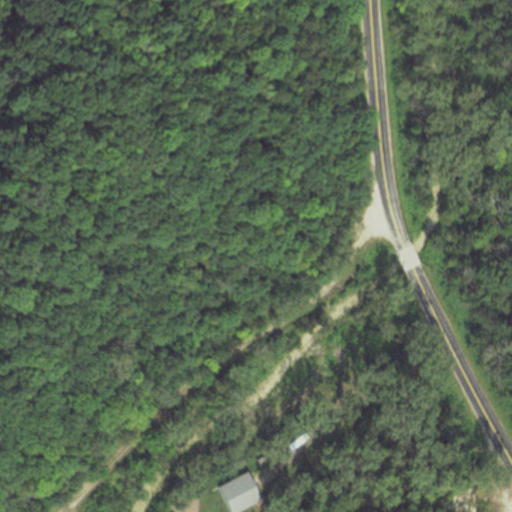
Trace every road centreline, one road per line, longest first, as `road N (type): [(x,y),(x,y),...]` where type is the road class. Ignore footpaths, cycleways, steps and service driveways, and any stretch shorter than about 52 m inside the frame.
road 1 (residential): [(370,34),(234,267),(0,458)]
road 2 (secondary): [(511,466),(459,376),(395,237),(366,0)]
